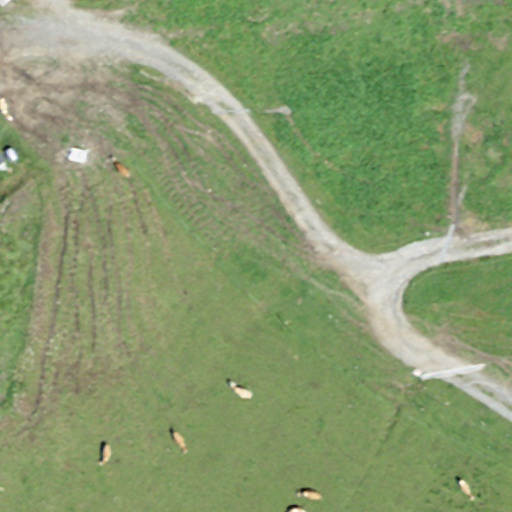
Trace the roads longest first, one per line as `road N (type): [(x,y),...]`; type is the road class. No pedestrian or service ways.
road 1 (track): [(378,272),(356,266),(305,216),(255,138),(169,61),(116,45),(0,39)]
road 2 (track): [(345,511),(421,356),(394,329),(378,272)]
road 3 (track): [(511,238),(378,272)]
